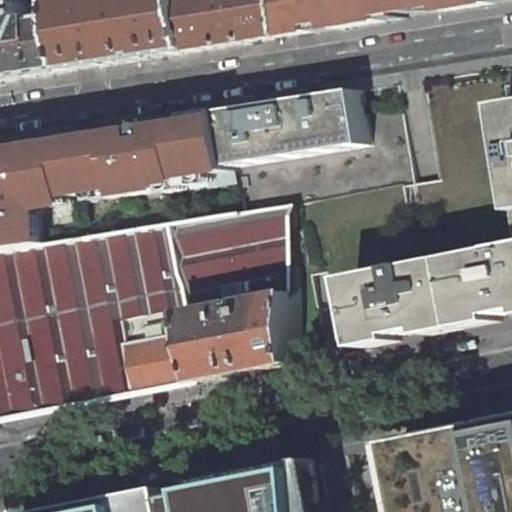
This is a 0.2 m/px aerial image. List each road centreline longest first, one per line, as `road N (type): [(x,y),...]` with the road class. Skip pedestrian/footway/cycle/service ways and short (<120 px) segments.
road 1 (secondary): [(511,356),(0,456)]
road 2 (residential): [(511,33),(0,113)]
